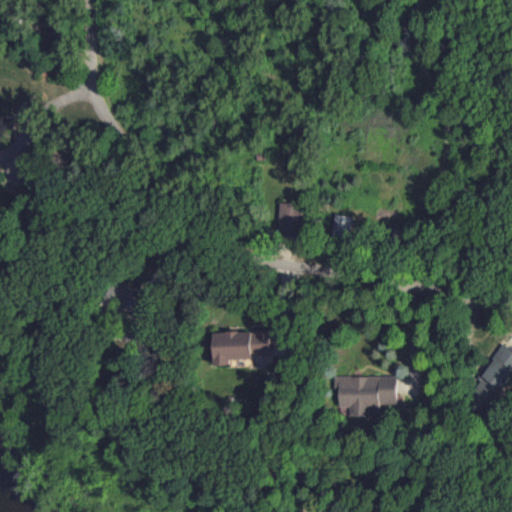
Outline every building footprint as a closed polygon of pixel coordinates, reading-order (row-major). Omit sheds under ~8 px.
[(300,234),(301,203),(279,203),(278,233),(300,234)] [(352,237),(353,216),(335,214),(334,236),(352,237)] [(215,331),(215,364),(232,364),(231,357),(272,356),(272,330),(215,331)] [(511,374),(511,349),(505,344),(465,399),(484,413),(511,374)] [(398,375),(336,376),(336,387),(340,387),(341,407),(351,407),(351,415),(380,415),(380,403),(398,403),(398,375)]
